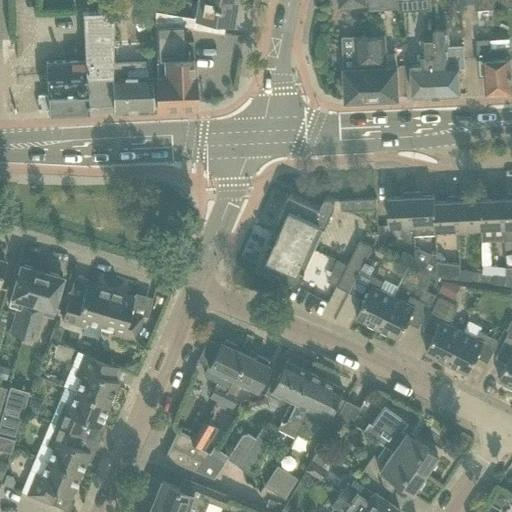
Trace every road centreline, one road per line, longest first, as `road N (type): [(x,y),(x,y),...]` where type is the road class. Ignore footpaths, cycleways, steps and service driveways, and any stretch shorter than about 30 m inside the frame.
road 1 (residential): [(499,428),(363,357),(191,287)]
road 2 (tertiary): [(0,147),(258,138)]
road 3 (residential): [(101,511),(191,287)]
road 4 (tertiary): [(258,138),(427,129)]
road 5 (residential): [(159,277),(0,231)]
road 6 (residential): [(191,287),(258,138)]
road 7 (tertiary): [(258,138),(288,0)]
